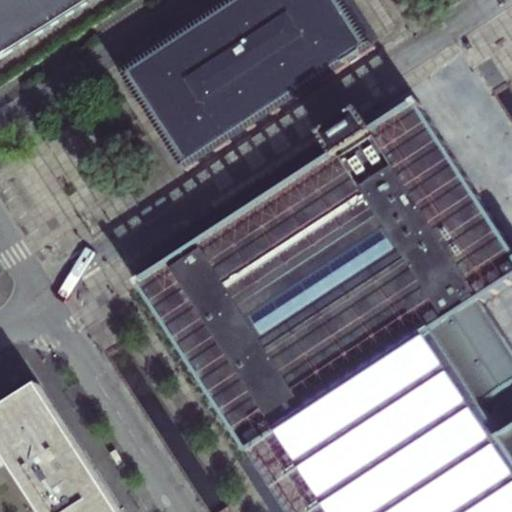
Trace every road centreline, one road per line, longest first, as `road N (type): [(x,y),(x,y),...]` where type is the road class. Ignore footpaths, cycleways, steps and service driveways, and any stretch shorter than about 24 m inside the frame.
road 1 (residential): [(40,298),(493,0)]
road 2 (residential): [(40,298),(178,511)]
road 3 (residential): [(186,0),(0,119)]
